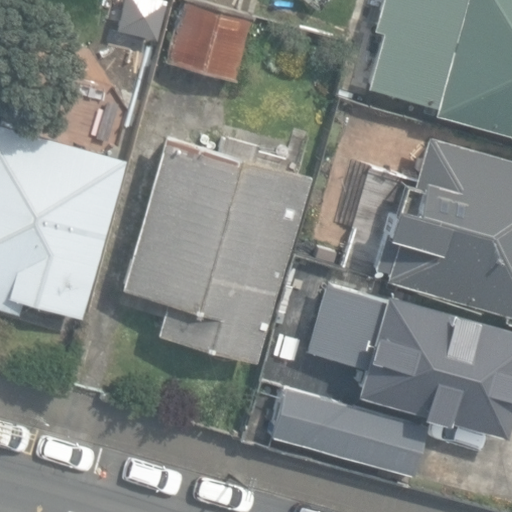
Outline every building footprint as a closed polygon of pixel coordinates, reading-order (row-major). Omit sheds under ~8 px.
[(77,0),(0,0),(0,11),(71,28),(77,0)] [(187,0),(173,0),(159,57),(229,76),(246,16),(187,0)] [(511,0),(370,0),(364,22),(374,26),(357,81),(424,100),(423,107),(511,132),(511,0)] [(76,321),(122,161),(0,126),(0,319),(13,323),(18,305),(76,321)] [(511,153),(417,126),(402,176),(393,174),(387,196),(379,195),(370,228),(376,230),(367,264),(378,268),(377,273),(500,309),(498,316),(511,319),(511,153)] [(156,135),(111,293),(158,307),(148,340),(252,369),(309,176),(156,135)] [(496,439),(511,380),(511,327),(374,291),(371,302),(314,287),(294,361),(352,376),(345,398),(496,439)] [(279,374),(260,446),(394,483),(414,411),(279,374)]
